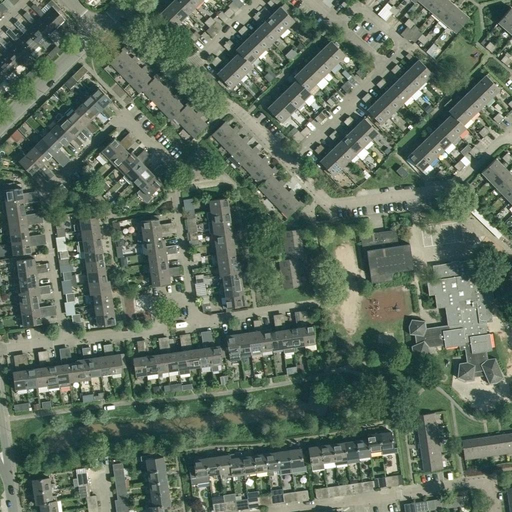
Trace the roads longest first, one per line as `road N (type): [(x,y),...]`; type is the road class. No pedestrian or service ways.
road 1 (residential): [(189,300),(173,167),(121,117),(44,191),(65,340)]
road 2 (residential): [(511,132),(454,185),(431,190),(333,203),(290,164)]
road 3 (residential): [(494,511),(490,481),(273,511)]
road 4 (residential): [(290,164),(189,69)]
road 5 (unclassified): [(0,125),(98,29)]
road 6 (residential): [(383,65),(290,164)]
